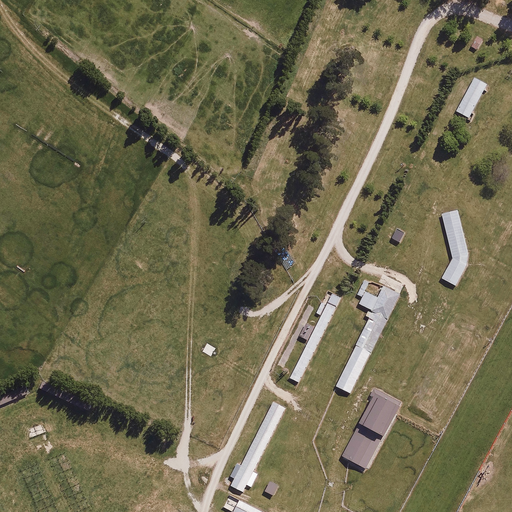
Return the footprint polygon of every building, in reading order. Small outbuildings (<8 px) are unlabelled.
[(485,38),(478,34),(470,46),(477,50),(485,38)] [(482,89),(468,82),(451,115),(465,122),(482,89)] [(369,230),(380,208),(369,203),(358,225),(369,230)] [(452,213),(437,217),(449,262),(438,282),(453,289),(463,269),(463,258),(452,213)] [(397,301),(380,292),(332,388),(349,396),(397,301)] [(336,304),(326,300),(286,380),(295,385),(336,304)] [(42,380),(39,387),(92,411),(95,404),(42,380)] [(0,405),(26,395),(22,386),(0,395),(0,405)] [(397,407),(372,394),(338,460),(364,473),(397,407)] [(281,410),(269,404),(229,490),(240,495),(281,410)] [(32,437),(46,432),(42,422),(28,427),(32,437)] [(254,511),(233,501),(227,511),(254,511)]
